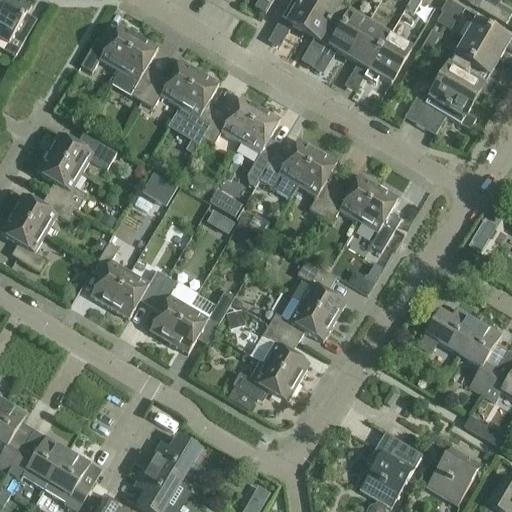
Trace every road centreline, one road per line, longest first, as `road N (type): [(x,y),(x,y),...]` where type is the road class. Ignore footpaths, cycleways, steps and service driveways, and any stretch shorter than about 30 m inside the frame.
road 1 (residential): [(476,199),(141,0)]
road 2 (residential): [(289,463),(429,258)]
road 3 (residential): [(150,388),(0,303)]
road 4 (residential): [(289,463),(258,463),(150,388)]
